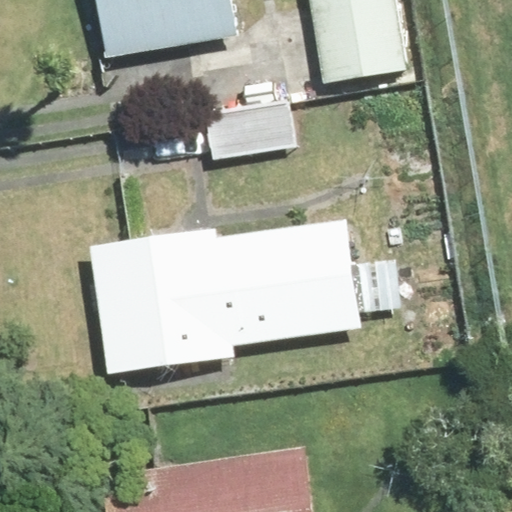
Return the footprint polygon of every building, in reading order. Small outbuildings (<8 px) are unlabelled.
[(236,0),(108,0),(118,58),(242,39),(236,0)] [(413,72),(402,0),(319,0),(332,84),(413,72)] [(223,162),(303,155),(298,105),(218,112),(223,162)] [(120,375),(245,360),(243,345),(370,330),(358,223),(224,239),(223,234),(104,248),(120,375)] [(323,511),(314,449),(114,479),(118,511),(323,511)]
